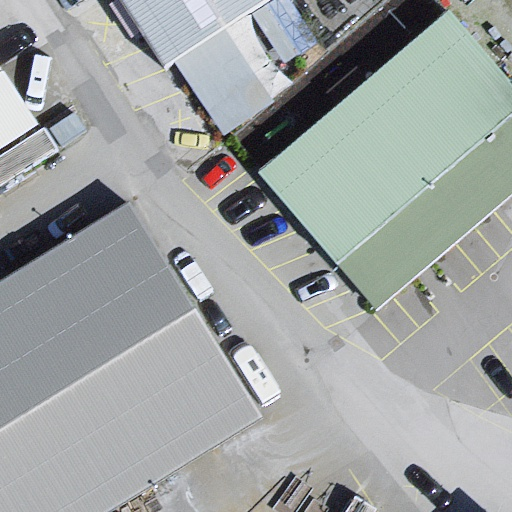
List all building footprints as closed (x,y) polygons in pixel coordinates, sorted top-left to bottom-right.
[(101,0),(156,83),(266,12),(257,0),(101,0)] [(284,0),(257,0),(266,12),(284,0)] [(511,195),(511,113),(440,28),(254,183),(367,317),(511,195)] [(0,155),(27,138),(0,95),(0,155)] [(0,511),(113,511),(267,421),(134,199),(0,279),(0,511)]
